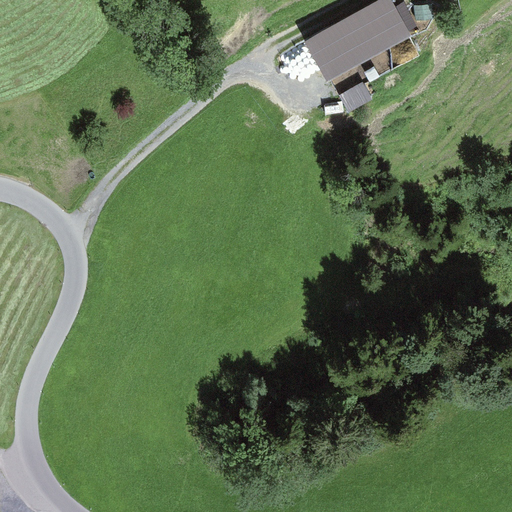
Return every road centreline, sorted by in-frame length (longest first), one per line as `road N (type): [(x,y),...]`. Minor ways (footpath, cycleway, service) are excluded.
road 1 (tertiary): [(71,511),(40,474),(28,425),(36,382),(79,286),(73,240),(41,202),(0,192)]
road 2 (track): [(357,0),(261,51),(176,120),(116,175),(73,240)]
